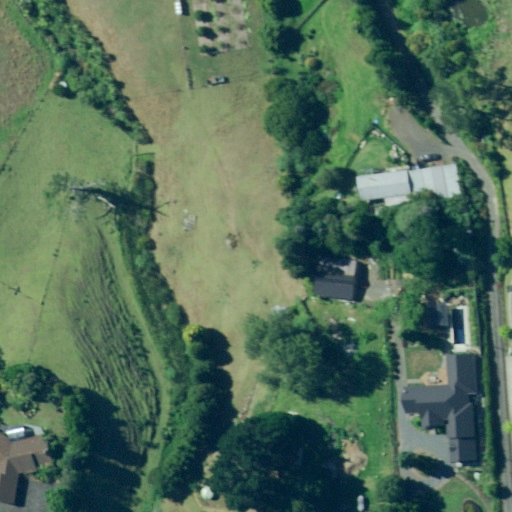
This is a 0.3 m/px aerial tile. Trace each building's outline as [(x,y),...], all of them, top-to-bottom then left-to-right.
[(387,206),(461,195),(457,165),(409,172),(409,171),(361,177),(364,200),(386,198),(387,206)] [(357,294),(359,283),(360,274),(337,271),(338,265),(328,263),(327,272),(324,271),(320,295),(356,301),(357,294)] [(270,307),(272,325),(288,323),(286,306),(270,307)] [(423,387),(425,419),(432,419),(432,421),(441,420),(441,426),(456,425),(456,420),(465,419),(465,417),(472,416),(470,377),(479,376),(478,354),(450,355),(451,365),(451,380),(424,381),(425,385),(425,387),(423,387)] [(298,414),(288,414),(288,423),(298,423),(298,414)] [(0,430),(0,427),(3,423),(0,421),(0,501),(16,504),(21,476),(22,473),(27,472),(28,475),(42,472),(41,469),(57,466),(52,435),(46,436),(32,439),(30,439),(28,427),(27,426),(12,429),(15,440),(0,430)] [(289,438),(284,486),(301,488),(305,448),(296,447),(297,439),(289,438)] [(319,477),(336,477),(336,467),(320,467),(319,477)]
